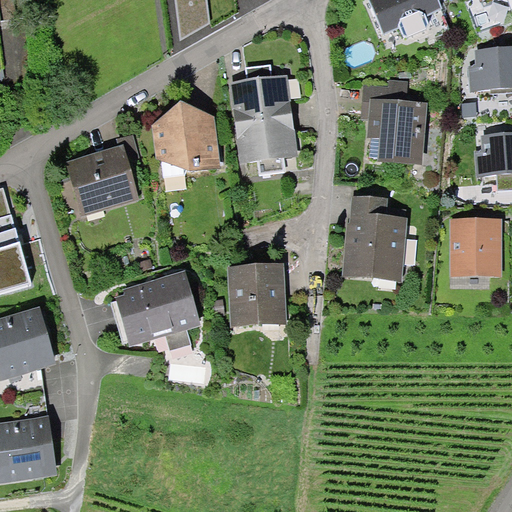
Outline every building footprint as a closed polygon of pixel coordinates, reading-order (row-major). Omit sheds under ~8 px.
[(452,0),(394,0),(373,8),(390,51),(461,23),(452,0)] [(511,57),(477,59),(478,99),(511,97),(511,57)] [(286,74),(228,83),(240,164),(298,156),(286,74)] [(438,110),(380,109),(379,170),(438,171),(438,110)] [(159,131),(168,185),(225,178),(220,124),(188,112),(159,131)] [(511,132),(481,134),(482,149),(475,150),(477,176),(511,174),(511,132)] [(126,157),(77,170),(89,218),(139,205),(126,157)] [(0,195),(0,291),(27,284),(0,195)] [(417,209),(359,206),(354,280),(412,283),(417,209)] [(500,221),(451,221),(451,279),(500,278),(500,221)] [(289,272),(235,277),(240,333),(294,328),(289,272)] [(190,282),(122,304),(138,353),(205,331),(190,282)] [(46,315),(0,327),(0,353),(6,377),(59,363),(46,315)] [(53,417),(0,424),(0,481),(60,473),(53,417)]
